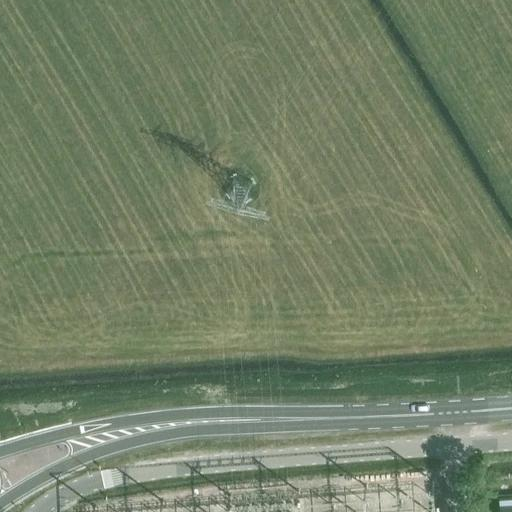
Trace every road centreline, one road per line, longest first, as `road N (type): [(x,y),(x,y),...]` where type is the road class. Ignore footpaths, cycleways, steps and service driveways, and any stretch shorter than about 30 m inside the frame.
road 1 (unclassified): [(37,511),(101,479),(182,466),(511,441)]
road 2 (primary): [(0,503),(120,445),(357,417)]
road 3 (primary): [(357,417),(172,415),(0,450)]
road 4 (primary): [(357,417),(511,406)]
